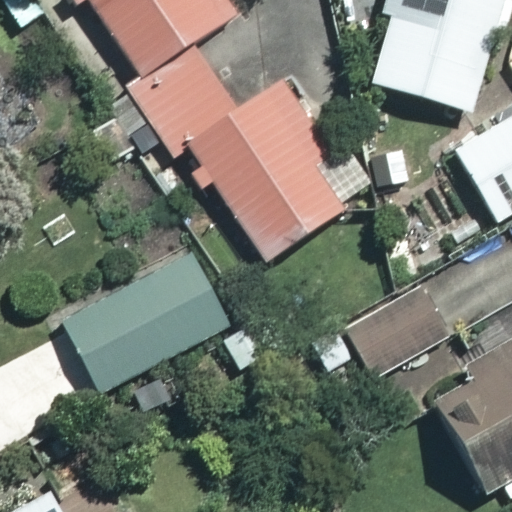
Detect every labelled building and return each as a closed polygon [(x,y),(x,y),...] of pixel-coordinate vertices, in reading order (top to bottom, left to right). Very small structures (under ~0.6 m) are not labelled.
[(234,12),(226,0),(88,0),(136,73),(124,81),(172,155),(187,145),(261,259),(354,198),(275,78),(231,107),(188,41),(234,12)] [(511,8),(511,0),(391,0),(369,82),(470,110),(494,24),(507,27),(511,8)] [(511,208),(511,115),(452,149),(491,220),(511,208)] [(229,321),(186,248),(59,322),(102,396),(229,321)] [(441,340),(415,291),(310,346),(336,395),(441,340)] [(511,475),(511,342),(426,396),(485,492),(511,475)] [(55,511),(48,496),(14,511),(55,511)]
